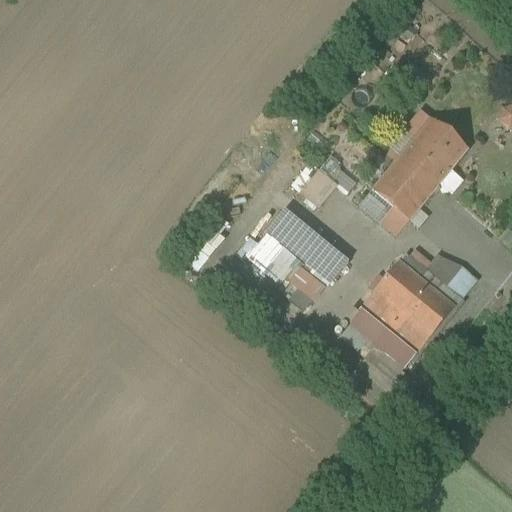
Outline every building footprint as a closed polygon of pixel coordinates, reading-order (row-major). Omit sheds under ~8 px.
[(407,132),(416,140),(372,194),(392,211),(409,224),(467,153),(430,123),(420,116),(407,132)] [(409,224),(392,211),(378,229),(394,242),(409,224)] [(345,269),(283,216),(264,238),(302,271),(285,291),(308,311),(345,269)] [(453,312),(398,266),(360,312),(416,358),(453,312)] [(416,358),(360,312),(346,329),(402,375),(416,358)]
